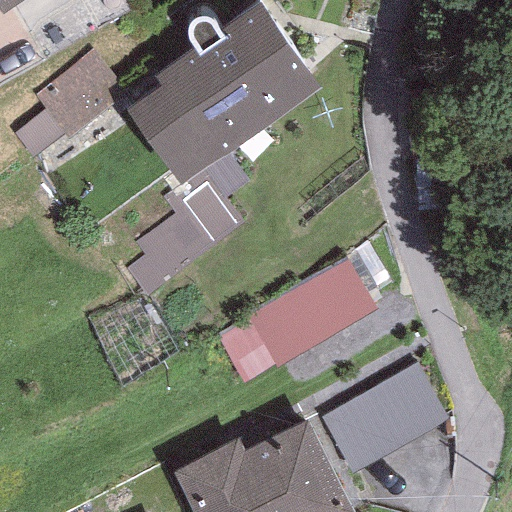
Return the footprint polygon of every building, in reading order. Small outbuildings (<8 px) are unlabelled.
[(351,91),(296,12),(196,80),(251,160),(351,91)] [(39,152),(61,137),(69,147),(134,102),(104,60),(16,121),(39,152)] [(389,313),(363,270),(238,345),(264,388),(389,313)] [(356,476),(454,428),(427,372),(329,420),(356,476)] [(367,511),(370,511),(327,427),(267,457),(259,442),(196,473),(215,511),(367,511)]
